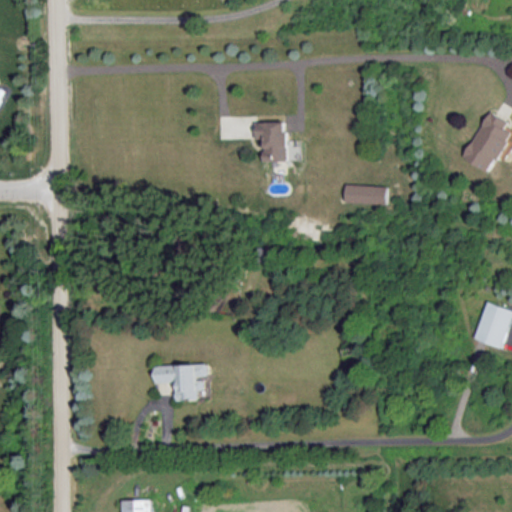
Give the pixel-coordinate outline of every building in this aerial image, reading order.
[(466,156),(491,170),(511,133),(511,128),(506,126),(510,120),(492,110),(466,156)] [(267,159),(290,159),(290,120),(259,121),(259,137),(267,137),(267,159)] [(389,202),(390,184),(347,183),(347,201),(389,202)] [(487,300),(511,309),(511,315),(501,347),(473,337),(487,300)] [(158,364),(159,381),(179,381),(180,398),(201,398),(201,375),(212,374),(211,362),(158,364)] [(126,499),(125,511),(155,511),(155,498),(126,499)]
